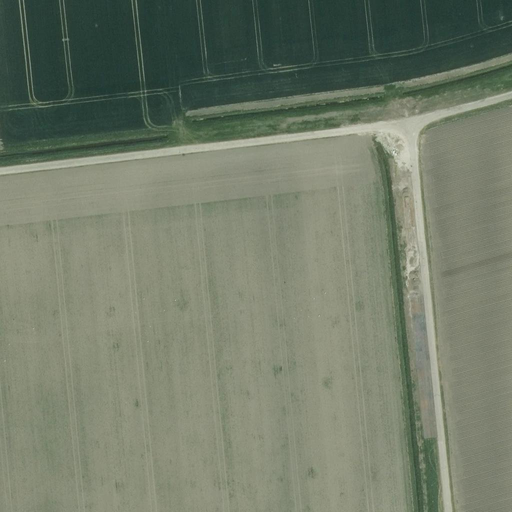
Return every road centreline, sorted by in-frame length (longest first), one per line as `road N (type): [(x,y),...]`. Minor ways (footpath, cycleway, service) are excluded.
road 1 (unclassified): [(0,172),(409,121)]
road 2 (unclassified): [(448,511),(409,121)]
